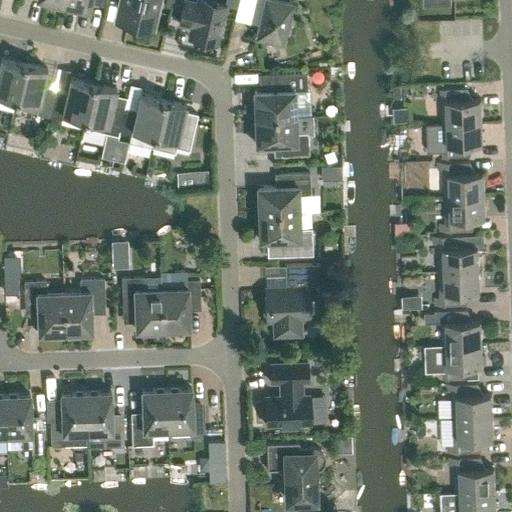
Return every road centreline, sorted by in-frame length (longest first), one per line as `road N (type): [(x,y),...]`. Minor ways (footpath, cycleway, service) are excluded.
road 1 (residential): [(232,354),(224,99),(214,82),(200,69),(0,24)]
road 2 (residential): [(232,354),(0,364)]
road 3 (residential): [(506,0),(511,180)]
road 4 (residential): [(237,511),(232,354)]
